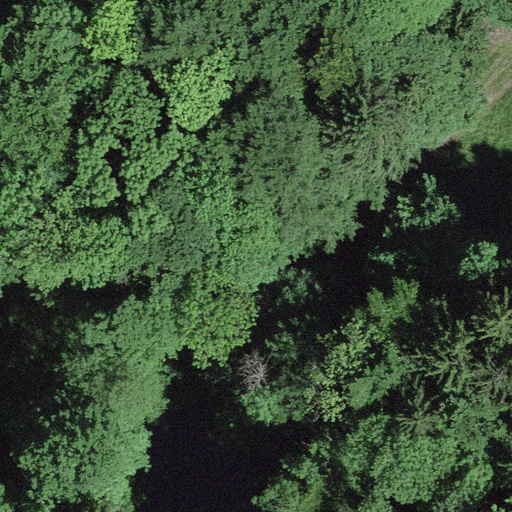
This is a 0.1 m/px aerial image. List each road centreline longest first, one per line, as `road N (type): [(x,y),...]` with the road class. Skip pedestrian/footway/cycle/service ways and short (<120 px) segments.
road 1 (track): [(511,85),(288,322)]
road 2 (track): [(288,322),(226,340),(188,341),(141,328),(0,230)]
road 3 (track): [(511,293),(425,312),(288,322)]
